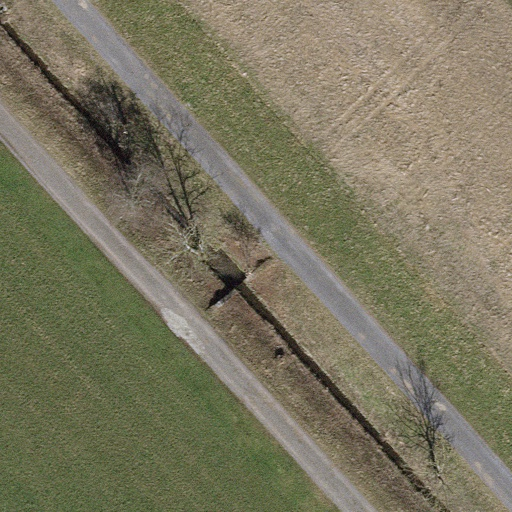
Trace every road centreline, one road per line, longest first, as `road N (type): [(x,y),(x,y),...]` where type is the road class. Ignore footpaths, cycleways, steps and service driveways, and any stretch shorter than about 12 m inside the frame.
road 1 (track): [(511,482),(76,0)]
road 2 (track): [(370,511),(0,105)]
